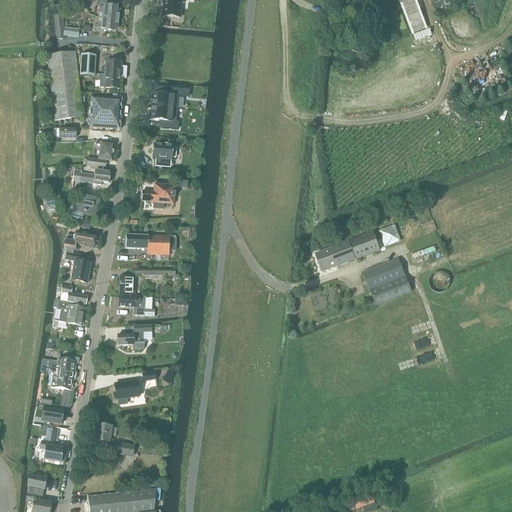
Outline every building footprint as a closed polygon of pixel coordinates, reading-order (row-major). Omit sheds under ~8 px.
[(163,0),(162,17),(180,19),(181,0),(163,0)] [(101,19),(118,20),(119,12),(116,11),(117,7),(103,6),(102,8),(100,8),(99,14),(102,14),(101,19)] [(62,8),(48,10),(49,41),(56,40),(66,39),(65,37),(64,28),(63,15),(62,8)] [(117,29),(118,20),(101,19),(101,23),(98,23),(97,28),(100,29),(100,31),(114,33),(115,29),(117,29)] [(160,47),(159,63),(170,64),(184,59),(185,48),(199,49),(199,42),(168,39),(167,45),(160,47)] [(54,122),(82,119),(75,53),(47,57),(54,122)] [(81,55),(79,76),(95,77),(96,56),(81,55)] [(119,90),(121,63),(106,63),(105,75),(98,75),(97,81),(99,82),(99,88),(119,90)] [(152,94),(151,107),(177,110),(178,97),(181,97),(181,90),(166,88),(165,96),(153,95),(152,94)] [(120,130),(122,99),(91,98),(89,129),(120,130)] [(151,107),(150,121),(159,121),(163,122),(162,129),(178,130),(178,123),(176,122),(177,110),(151,107)] [(75,139),(75,130),(59,130),(59,129),(53,129),(53,137),(59,138),(59,137),(75,139)] [(153,144),(152,160),(156,160),(155,168),(165,169),(165,161),(172,161),(172,159),(176,159),(176,149),(173,149),(174,142),(168,141),(168,145),(153,144)] [(112,162),(114,144),(96,142),(96,145),(100,146),(98,160),(87,159),(86,167),(105,169),(106,162),(112,162)] [(94,175),(81,173),(81,171),(74,170),(72,181),(93,184),(101,186),(102,183),(108,184),(110,172),(95,171),(94,175)] [(142,192),(142,202),(154,203),(153,209),(164,210),(164,204),(173,205),(174,187),(154,185),(154,193),(142,192)] [(72,218),(82,220),(83,214),(97,217),(100,199),(77,195),(76,202),(74,201),(67,203),(70,212),(73,213),(72,218)] [(54,199),(46,200),(47,208),(55,207),(54,199)] [(67,250),(73,251),(74,245),(93,249),(96,237),(75,233),(74,240),(65,238),(63,250),(67,250)] [(350,242),(347,233),(339,236),(343,245),(316,255),(322,273),(380,252),(374,234),(350,242)] [(126,236),(125,248),(142,249),(142,248),(147,248),(147,255),(169,256),(169,238),(148,237),(147,238),(142,238),(142,237),(126,236)] [(73,254),(73,251),(67,250),(65,261),(74,263),(70,281),(87,284),(90,264),(79,262),(80,256),(73,254)] [(376,306),(412,292),(399,260),(363,273),(376,306)] [(448,280),(447,276),(446,273),(445,272),(443,270),(441,269),(437,268),(435,268),(432,269),(430,270),(428,271),(426,273),(425,275),(424,278),(424,280),(425,284),(426,286),(427,288),(429,289),(431,291),(435,292),(437,292),(440,291),(444,289),(446,287),(447,285),(447,283),(448,280)] [(119,296),(134,297),(135,278),(120,277),(119,296)] [(67,303),(70,304),(86,306),(87,297),(71,294),(72,288),(62,286),(61,293),(68,295),(67,303)] [(119,296),(119,308),(134,308),(134,311),(133,317),(154,318),(154,311),(152,311),(152,299),(144,299),(144,298),(138,298),(134,297),(119,296)] [(58,308),(60,308),(58,322),(65,323),(65,324),(82,327),(85,310),(70,307),(70,304),(67,303),(59,302),(58,308)] [(133,335),(117,335),(117,347),(118,347),(133,346),(133,350),(134,350),(144,350),(144,342),(143,335),(143,334),(133,334),(133,335)] [(50,361),(49,371),(53,375),(50,388),(71,392),(74,378),(76,378),(77,374),(75,373),(76,364),(78,364),(79,359),(70,358),(69,362),(57,359),(57,363),(50,361)] [(168,371),(164,378),(170,382),(174,375),(168,371)] [(156,381),(155,373),(155,372),(141,374),(143,382),(156,381)] [(137,381),(114,385),(116,400),(117,400),(118,406),(127,405),(126,399),(140,397),(137,381)] [(51,406),(52,402),(41,401),(40,408),(45,408),(51,409),(51,406)] [(43,422),(43,426),(50,428),(51,424),(61,425),(63,411),(51,409),(45,408),(43,422)] [(116,437),(117,429),(113,429),(113,428),(97,425),(95,441),(110,443),(111,436),(116,437)] [(45,441),(56,442),(58,430),(47,429),(45,441)] [(61,464),(64,449),(57,448),(57,444),(50,443),(42,442),(41,441),(39,450),(45,451),(43,461),(61,464)] [(132,458),(134,446),(120,444),(118,456),(132,458)] [(44,491),(46,479),(28,476),(27,488),(28,488),(27,496),(26,503),(33,504),(31,511),(49,511),(50,504),(40,502),(42,490),(44,491)] [(158,477),(146,478),(147,488),(159,487),(158,477)] [(153,511),(156,490),(87,498),(89,511),(153,511)] [(371,493),(348,502),(351,511),(352,511),(375,503),(371,493)]
